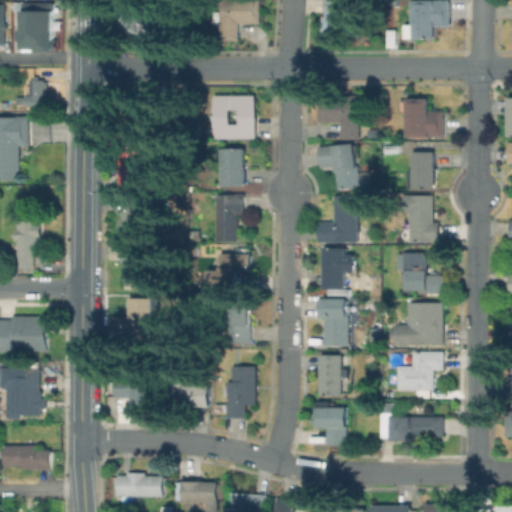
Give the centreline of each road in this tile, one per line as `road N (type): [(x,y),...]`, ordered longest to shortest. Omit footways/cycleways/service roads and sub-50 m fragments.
road 1 (tertiary): [(83,489),(85,0)]
road 2 (residential): [(479,474),(482,0)]
road 3 (residential): [(272,462),(287,389),(292,0)]
road 4 (residential): [(83,442),(217,447),(344,473),(511,473)]
road 5 (residential): [(85,68),(511,66)]
